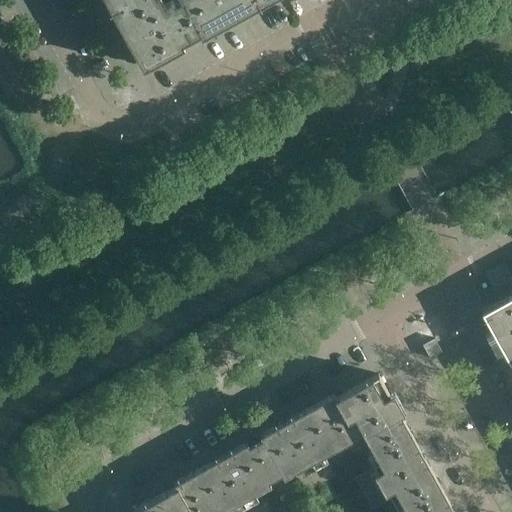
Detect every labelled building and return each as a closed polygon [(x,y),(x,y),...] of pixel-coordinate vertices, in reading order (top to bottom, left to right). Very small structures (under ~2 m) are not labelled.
[(104,0),(109,9),(127,0),(104,0)] [(198,33),(182,3),(181,4),(175,7),(172,2),(173,1),(172,0),(164,5),(161,0),(127,0),(109,9),(125,39),(126,40),(142,69),(183,46),(181,43),(198,33)] [(258,5),(255,0),(179,0),(181,4),(182,3),(198,33),(200,37),(258,5)] [(511,294),(480,312),(511,368),(511,367),(511,294)] [(441,351),(434,338),(422,344),(429,358),(441,351)] [(400,414),(404,411),(394,391),(389,394),(377,374),(335,397),(333,394),(317,403),(341,445),(362,433),(371,450),(408,430),(400,414)] [(335,475),(323,455),(341,445),(317,403),(259,435),(261,439),(248,446),(246,442),(188,474),(209,511),(219,511),(229,507),(232,511),(267,511),(269,508),(262,496),(265,487),(270,484),(268,480),(280,473),(282,477),(288,474),(297,477),(303,489),(308,490),(335,475)] [(408,430),(371,450),(366,453),(374,467),(353,479),(369,507),(373,508),(385,502),(394,504),(396,508),(439,484),(408,430)] [(209,511),(188,474),(173,483),(175,486),(133,509),(134,511),(209,511)] [(454,511),(439,484),(396,508),(398,511),(397,511),(454,511)]
